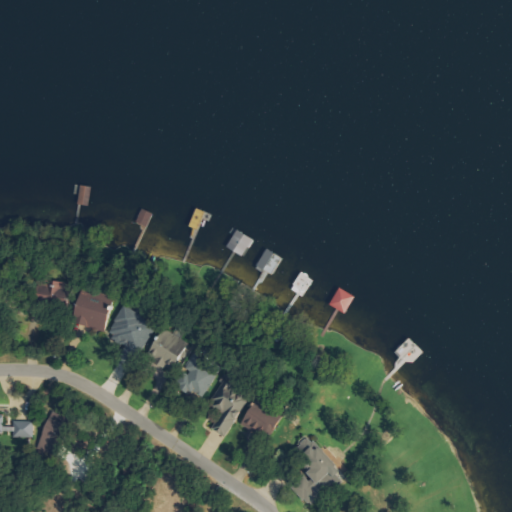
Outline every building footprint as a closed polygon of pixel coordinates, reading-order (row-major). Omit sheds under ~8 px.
[(264,260),(278,268),(285,255),(271,248),(264,260)] [(335,305),(351,313),(360,294),(343,287),(335,305)] [(118,304),(87,293),(77,321),(108,332),(118,304)] [(160,323),(129,304),(111,334),(142,352),(160,323)] [(192,340),(165,329),(156,354),(183,364),(192,340)] [(185,380),(209,394),(223,371),(213,365),(216,360),(200,350),(189,368),(192,370),(185,380)] [(254,399),(235,386),(234,389),(226,384),(215,399),(228,408),(216,427),(229,436),(254,399)] [(285,417),(260,402),(247,424),(272,439),(285,417)] [(0,431),(8,431),(8,413),(0,412),(0,431)] [(59,459),(73,427),(53,419),(39,451),(59,459)] [(37,437),(37,421),(17,421),(17,437),(37,437)] [(304,457),(319,475),(312,481),(308,475),(295,486),(313,507),(329,493),(323,486),(337,473),(340,476),(346,471),(321,442),(304,457)]
